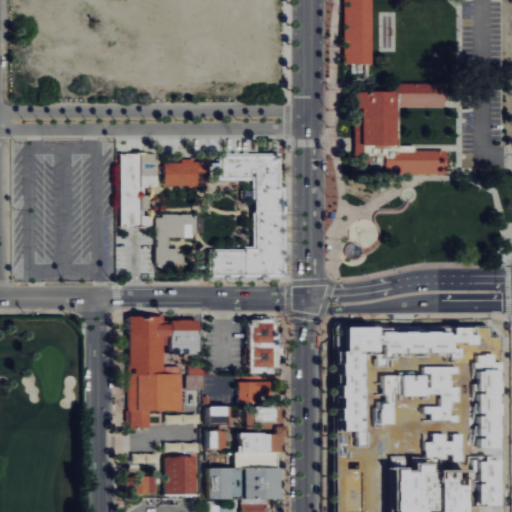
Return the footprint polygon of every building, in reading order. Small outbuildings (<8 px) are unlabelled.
[(340,0),(340,64),(368,64),(368,0),(340,0)] [(444,174),(352,174),(351,92),(389,92),(389,84),(440,84),(440,106),(395,106),(395,146),(410,146),(410,150),(441,150),(441,154),(444,154),(444,174)] [(117,156),(118,228),(150,228),(149,197),(143,197),(143,189),(155,189),(155,156),(117,156)] [(209,273),(275,272),(278,191),(274,191),(274,158),(218,158),(219,180),(247,180),(247,173),(253,173),(253,250),(208,250),(209,273)] [(161,164),(161,189),(194,188),(194,160),(180,160),(180,164),(161,164)] [(153,268),(153,219),(159,219),(159,215),(195,215),(195,240),(167,240),(168,251),(180,251),(180,268),(153,268)] [(125,318),(126,412),(123,412),(123,423),(128,423),(128,428),(148,427),(148,412),(177,412),(176,367),(162,367),(161,338),(165,337),(165,356),(194,355),(193,321),(165,321),(165,325),(161,325),(161,318),(125,318)] [(244,322),(245,375),(279,375),(279,318),(267,318),(267,322),(244,322)] [(375,327),(374,364),(381,364),(381,356),(392,357),(393,349),(428,350),(447,351),(447,356),(461,356),(462,342),(478,343),(478,332),(470,332),(470,325),(456,324),(456,329),(375,327)] [(364,428),(365,349),(344,348),(343,428),(364,428)] [(479,446),(501,446),(501,360),(494,360),(494,352),(475,352),(475,367),(479,367),(479,389),(479,446)] [(199,363),(200,390),(183,390),(183,375),(186,375),(186,363),(199,363)] [(403,390),(440,391),(440,404),(423,404),(423,411),(430,411),(430,419),(455,420),(455,412),(449,412),(449,399),(457,399),(457,385),(449,385),(449,371),(456,371),(456,365),(423,364),(423,372),(403,372),(403,390)] [(402,373),(385,373),(385,391),(402,391),(402,373)] [(235,383),(235,405),(269,405),(269,383),(235,383)] [(203,407),(204,429),(229,428),(228,407),(203,407)] [(244,408),(243,431),(281,431),(281,408),(244,408)] [(163,416),(162,425),(195,425),(195,416),(163,416)] [(226,429),(217,429),(217,447),(227,446),(226,429)] [(460,459),(459,432),(451,432),(451,438),(443,438),(443,431),(432,431),(432,439),(424,439),(425,463),(436,463),(436,455),(452,454),(452,459),(460,459)] [(204,433),(204,452),(223,452),(223,433),(204,433)] [(237,453),(237,435),(281,434),(282,452),(275,452),(237,453)] [(161,443),(161,453),(195,453),(195,443),(161,443)] [(231,468),(231,453),(237,453),(275,452),(275,467),(231,468)] [(129,456),(129,465),(155,465),(155,456),(129,456)] [(192,497),(192,458),(161,458),(161,497),(192,497)] [(494,459),(472,458),(472,470),(477,470),(477,480),(477,491),(493,491),(494,459)] [(462,511),(463,469),(445,469),(446,464),(410,464),(410,467),(391,467),(390,511),(462,511)] [(261,502),(276,502),(275,467),(231,468),(203,468),(203,502),(234,502),(239,502),(261,502)] [(153,495),(127,494),(127,478),(153,478),(153,495)] [(203,502),(202,511),(234,511),(234,502),(203,502)] [(239,502),(239,511),(261,511),(261,502),(239,502)]
